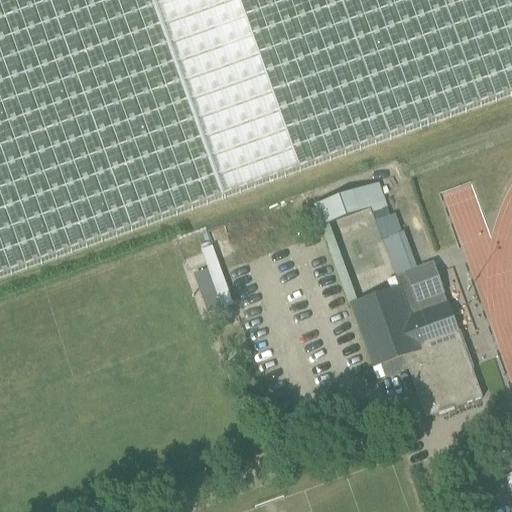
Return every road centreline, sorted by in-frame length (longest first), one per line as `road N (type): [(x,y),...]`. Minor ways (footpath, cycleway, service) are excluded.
road 1 (unknown): [(258,273),(313,430),(356,415)]
road 2 (unknown): [(475,511),(454,455),(426,463),(402,400),(356,415)]
road 3 (unknown): [(301,259),(356,415)]
